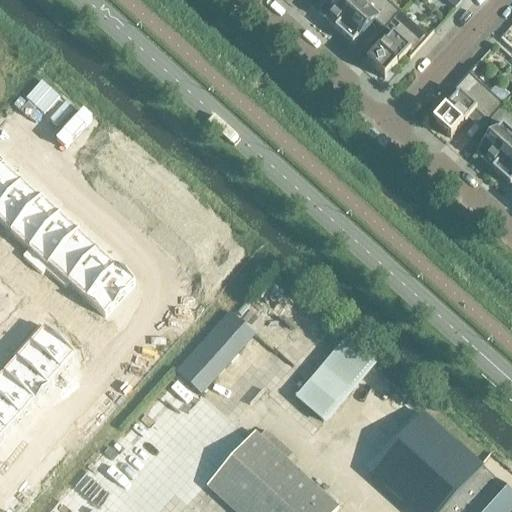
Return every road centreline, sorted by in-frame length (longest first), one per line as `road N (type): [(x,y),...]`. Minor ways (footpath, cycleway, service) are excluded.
road 1 (tertiary): [(511,381),(85,0)]
road 2 (residential): [(0,136),(177,294),(0,491)]
road 3 (residential): [(389,127),(245,0)]
road 4 (residential): [(504,0),(389,127)]
road 5 (residential): [(511,236),(389,127)]
